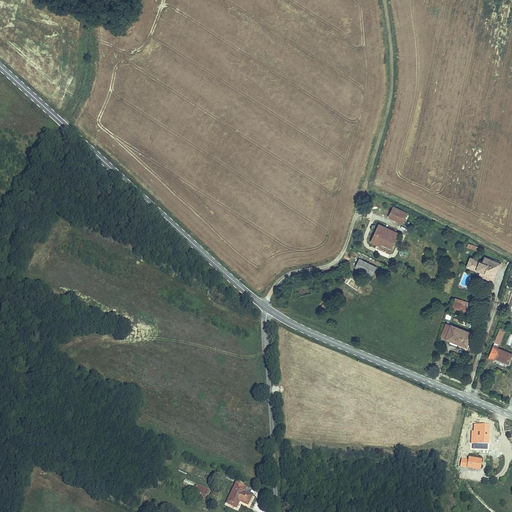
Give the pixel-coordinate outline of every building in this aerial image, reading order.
[(395,206),(390,216),(402,222),(407,212),(395,206)] [(397,232),(379,224),(371,241),(378,244),(380,239),(391,244),(397,232)] [(476,251),(478,247),(468,243),(466,248),(476,251)] [(499,268),(501,263),(484,256),(482,262),(471,257),(467,266),(477,270),(477,269),(481,270),(480,271),(479,273),(486,275),(487,274),(493,276),(497,267),(499,268)] [(363,259),(359,268),(376,277),(380,267),(363,259)] [(494,281),(499,268),(497,267),(493,276),(487,274),(486,275),(479,273),(479,275),(494,281)] [(454,290),(452,293),(467,302),(469,299),(454,290)] [(452,293),(449,299),(464,307),(466,305),(467,302),(452,293)] [(467,331),(447,323),(442,335),(447,337),(462,344),(467,331)] [(495,339),(501,341),(506,329),(500,327),(495,339)] [(446,341),(462,348),(469,332),(467,331),(462,344),(447,337),(446,341)] [(499,346),(493,343),(487,358),(493,360),(495,355),(507,360),(511,351),(499,346)] [(479,435),(487,437),(490,425),(480,423),(479,429),(480,430),(479,435)] [(466,455),(463,468),(475,470),(478,457),(466,455)] [(249,491),(241,486),(238,485),(240,481),(233,477),(222,497),(233,503),(236,496),(244,500),(249,491)] [(205,488),(194,483),(189,492),(201,497),(205,488)]
